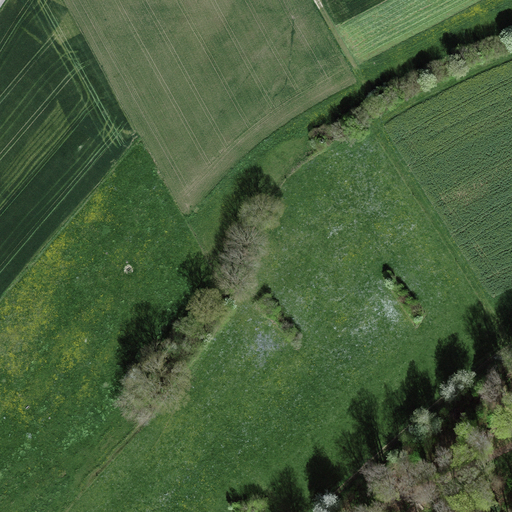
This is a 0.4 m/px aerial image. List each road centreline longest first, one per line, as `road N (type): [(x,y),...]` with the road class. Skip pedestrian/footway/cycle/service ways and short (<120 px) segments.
road 1 (track): [(511,339),(484,351),(316,511)]
road 2 (track): [(138,138),(0,293)]
road 3 (track): [(366,511),(511,448)]
